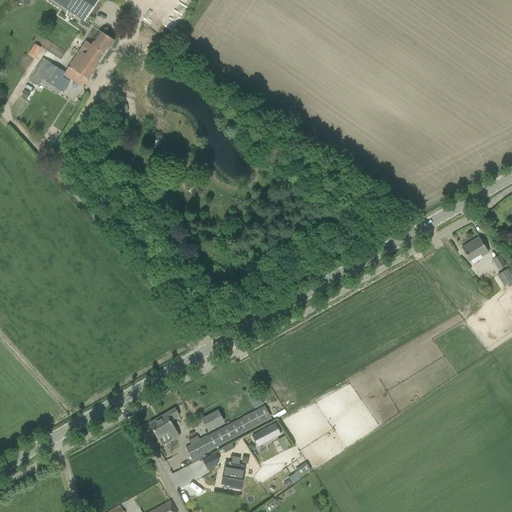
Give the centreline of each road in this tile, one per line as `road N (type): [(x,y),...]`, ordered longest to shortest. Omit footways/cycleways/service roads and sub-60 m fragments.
road 1 (tertiary): [(209,348),(511,179)]
road 2 (unclassified): [(209,348),(40,150)]
road 3 (tertiary): [(0,468),(122,398)]
road 4 (unclassified): [(183,511),(122,398)]
